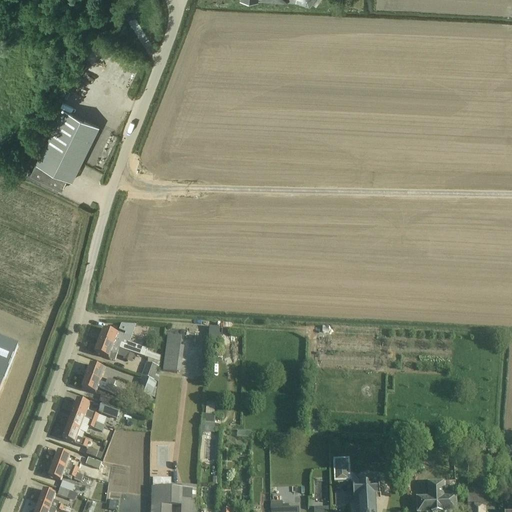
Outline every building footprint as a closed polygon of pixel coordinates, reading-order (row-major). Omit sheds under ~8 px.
[(36,164),(32,172),(29,171),(26,178),(57,193),(60,188),(63,189),(68,179),(72,181),(73,178),(99,127),(63,109),(36,164)] [(104,331),(99,343),(113,348),(117,336),(104,331)] [(167,336),(162,372),(160,371),(159,377),(178,379),(178,375),(181,376),(185,340),(181,340),(182,339),(168,337),(168,336),(167,336)] [(0,392),(19,347),(0,339),(0,392)] [(111,354),(116,356),(130,361),(132,355),(126,353),(127,353),(113,348),(99,343),(95,355),(108,360),(111,354)] [(145,359),(148,351),(129,344),(126,352),(145,359)] [(141,378),(153,382),(158,384),(159,373),(157,373),(159,368),(146,364),(141,378)] [(91,366),(86,378),(100,383),(104,371),(91,366)] [(100,383),(86,378),(82,390),(95,395),(97,390),(110,394),(110,395),(115,397),(116,395),(120,396),(120,395),(130,399),(131,395),(113,388),(105,385),(100,383)] [(107,379),(105,385),(113,388),(116,382),(107,379)] [(142,379),(136,395),(151,400),(152,398),(155,400),(157,391),(155,390),(157,384),(142,379)] [(101,395),(99,403),(109,407),(109,406),(112,407),(115,401),(111,400),(111,399),(101,395)] [(77,401),(72,415),(104,427),(107,421),(93,415),(87,413),(89,406),(77,401)] [(116,421),(120,412),(102,405),(100,412),(110,416),(109,418),(116,421)] [(72,415),(67,428),(79,432),(82,426),(102,433),(104,427),(72,415)] [(202,415),(201,428),(215,429),(215,416),(202,415)] [(321,436),(321,422),(309,422),(310,437),(321,436)] [(67,428),(62,441),(74,446),(75,445),(81,448),(82,448),(86,450),(89,443),(84,441),(77,439),(79,432),(67,428)] [(89,449),(86,456),(96,460),(96,459),(101,461),(103,455),(98,453),(89,449)] [(58,453),(53,466),(83,477),(85,472),(73,468),(74,465),(68,463),(70,457),(58,453)] [(99,471),(102,465),(88,459),(85,466),(99,471)] [(349,459),(333,460),(334,483),(351,482),(352,484),(352,475),(350,475),(349,459)] [(83,477),(53,466),(48,478),(60,483),(62,477),(68,479),(68,480),(71,481),(72,478),(74,479),(74,481),(81,484),(83,477)] [(360,484),(352,475),(352,484),(355,487),(355,489),(353,489),(354,498),(358,498),(358,511),(375,511),(375,497),(380,497),(379,479),(373,479),(373,484),(369,480),(363,481),(360,484)] [(416,511),(456,511),(456,498),(455,482),(444,483),(444,485),(428,485),(428,486),(424,486),(424,492),(423,492),(423,500),(417,500),(416,511)] [(62,483),(60,490),(69,494),(70,493),(72,494),(74,488),(62,483)] [(171,511),(172,508),(181,508),(180,511),(195,511),(197,487),(182,487),(182,489),(151,489),(150,511),(171,511)] [(485,511),(485,509),(484,509),(483,489),(467,490),(467,510),(467,511),(485,511)] [(69,494),(60,490),(57,497),(67,500),(69,494)] [(44,491),(39,504),(56,510),(58,505),(59,503),(54,501),(55,496),(44,491)]
